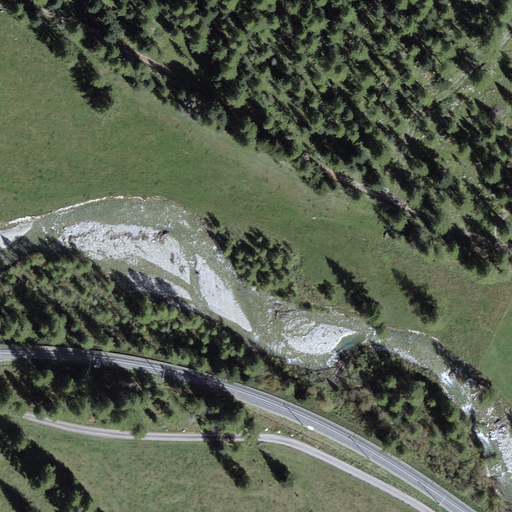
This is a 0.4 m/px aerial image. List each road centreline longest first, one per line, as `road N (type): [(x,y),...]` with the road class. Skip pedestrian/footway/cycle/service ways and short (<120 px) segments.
road 1 (track): [(15,0),(204,90),(324,170),(511,251)]
road 2 (track): [(511,35),(422,111),(394,199)]
